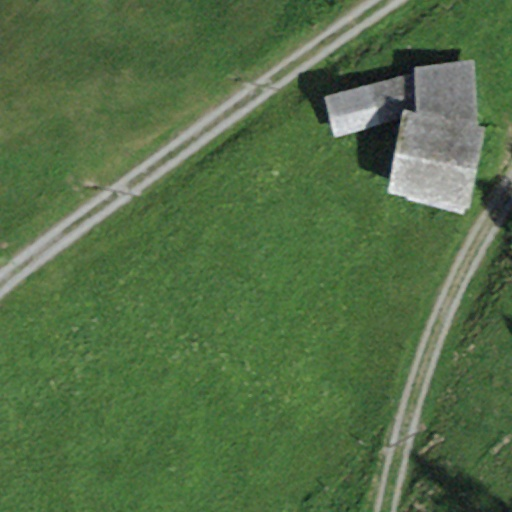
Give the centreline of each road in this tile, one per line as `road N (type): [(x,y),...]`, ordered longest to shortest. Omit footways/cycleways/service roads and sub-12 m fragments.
road 1 (track): [(0,268),(191,91),(329,0)]
road 2 (track): [(511,130),(373,468),(365,511)]
